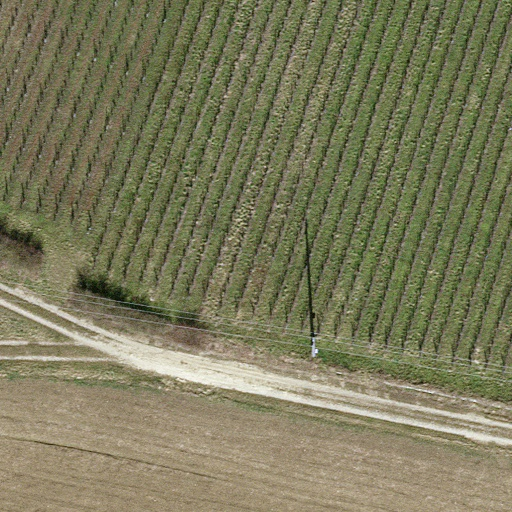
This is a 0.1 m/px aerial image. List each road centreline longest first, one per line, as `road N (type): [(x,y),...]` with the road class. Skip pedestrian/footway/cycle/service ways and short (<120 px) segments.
road 1 (track): [(0,293),(120,356),(511,433)]
road 2 (track): [(0,355),(120,356)]
